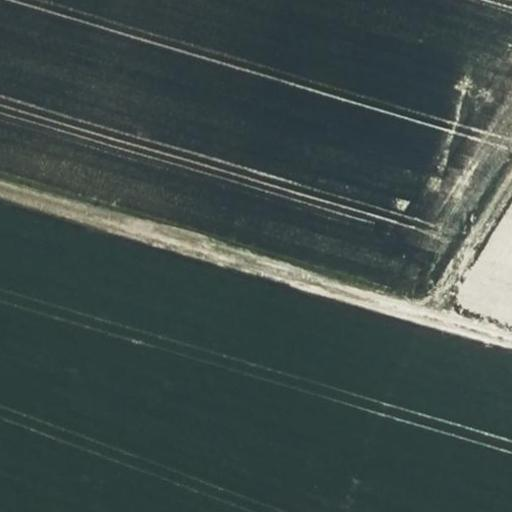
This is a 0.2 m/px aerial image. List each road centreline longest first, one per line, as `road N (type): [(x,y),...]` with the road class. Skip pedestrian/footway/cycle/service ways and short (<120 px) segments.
road 1 (track): [(430,306),(0,183)]
road 2 (track): [(511,331),(430,306),(511,178)]
